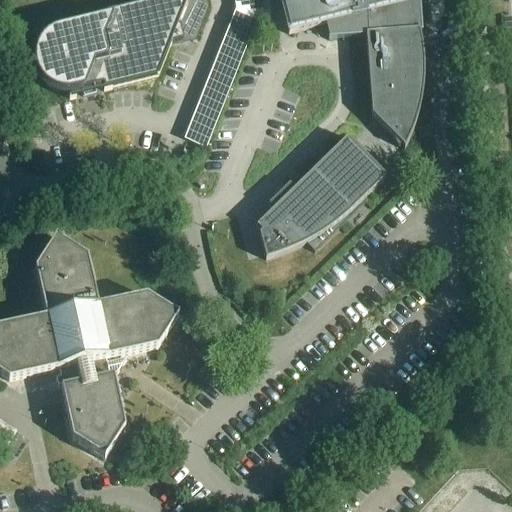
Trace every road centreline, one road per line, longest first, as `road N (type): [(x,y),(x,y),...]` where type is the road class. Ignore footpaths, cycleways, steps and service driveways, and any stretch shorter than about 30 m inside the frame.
road 1 (residential): [(243,504),(451,291),(448,217),(421,221),(273,363)]
road 2 (residential): [(0,190),(131,169),(161,175),(184,199),(218,310),(273,363)]
road 3 (residential): [(273,363),(186,447),(243,504)]
road 4 (unknown): [(448,217),(443,58)]
